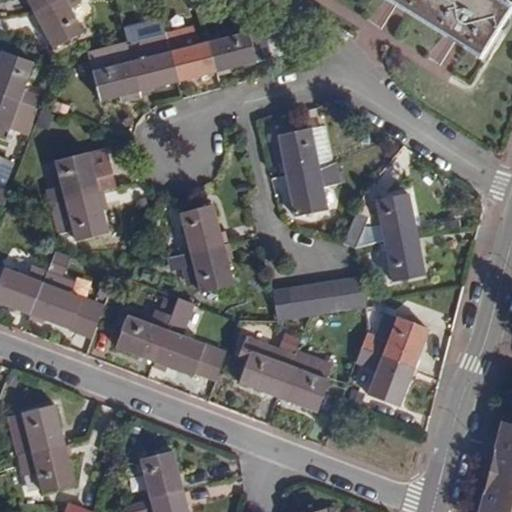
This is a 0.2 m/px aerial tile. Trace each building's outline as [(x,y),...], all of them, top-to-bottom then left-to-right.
[(27,0),(34,13),(58,0),(27,0)] [(58,0),(34,13),(53,49),(84,32),(72,10),(82,4),(80,0),(58,0)] [(383,0),(396,8),(456,44),(480,59),(511,8),(499,0),(383,0)] [(209,41),(218,73),(272,59),(265,30),(250,34),(249,31),(209,41)] [(129,43),(141,93),(179,83),(171,51),(167,33),(129,43)] [(128,39),(89,49),(103,104),(121,99),(122,104),(143,99),(141,93),(129,43),(128,39)] [(171,51),(179,83),(218,73),(209,41),(171,51)] [(2,52),(0,56),(0,95),(36,108),(40,96),(25,89),(34,64),(2,52)] [(502,106),(508,79),(497,76),(491,103),(502,106)] [(36,108),(0,95),(0,139),(6,142),(10,130),(27,135),(36,108)] [(322,167),(335,163),(326,126),(313,128),(322,167)] [(277,136),(285,175),(322,167),(313,128),(277,136)] [(47,190),(50,204),(100,191),(111,188),(108,178),(115,177),(108,147),(56,161),(61,185),(47,190)] [(0,158),(0,186),(4,188),(14,165),(0,158)] [(342,184),(337,162),(335,163),(322,167),(285,175),(294,218),(329,210),(324,187),(342,184)] [(118,187),(115,177),(108,178),(111,188),(118,187)] [(100,191),(50,204),(54,220),(69,217),(75,241),(110,232),(100,191)] [(342,245),(356,249),(382,244),(418,237),(410,194),(375,201),(380,225),(366,228),(370,218),(358,212),(342,245)] [(179,213),(190,254),(224,246),(214,205),(179,213)] [(418,237),(382,244),(391,283),(426,276),(418,237)] [(224,246),(190,254),(201,294),(235,286),(224,246)] [(70,260),(55,254),(48,272),(31,317),(69,331),(83,298),(73,294),(77,283),(63,277),(70,260)] [(0,281),(0,305),(31,317),(48,272),(33,266),(28,277),(5,269),(0,281)] [(361,276),(347,279),(352,310),(366,308),(361,276)] [(352,310),(347,279),(332,281),(337,313),(352,310)] [(332,281),(317,284),(323,315),(337,313),(332,281)] [(302,286),(307,318),(311,317),(323,315),(317,284),(302,286)] [(302,286),(288,288),(292,320),(307,318),(302,286)] [(288,288),(273,291),(278,322),(292,320),(288,288)] [(180,299),(170,326),(190,334),(200,307),(180,299)] [(377,311),(369,330),(362,349),(415,369),(431,330),(396,316),(394,319),(377,311)] [(154,364),(167,330),(128,315),(115,349),(154,364)] [(225,352),(167,330),(154,364),(166,368),(193,379),(194,375),(214,382),(225,352)] [(279,400),(296,356),(248,338),(242,353),(251,356),(239,385),(279,400)] [(415,369),(362,349),(357,364),(375,372),(366,395),(401,408),(415,369)] [(303,358),(296,356),(279,400),(317,414),(330,381),(327,379),(332,365),(305,354),(303,358)] [(166,368),(154,364),(151,369),(163,374),(166,368)] [(33,454),(67,445),(56,405),(22,413),(33,454)] [(490,471),(479,511),(511,511),(511,425),(503,423),(490,471)] [(33,454),(20,457),(24,475),(38,472),(43,491),(77,483),(67,445),(33,454)] [(140,459),(150,499),(184,490),(175,451),(140,459)] [(189,511),(184,490),(150,499),(152,511),(189,511)]
